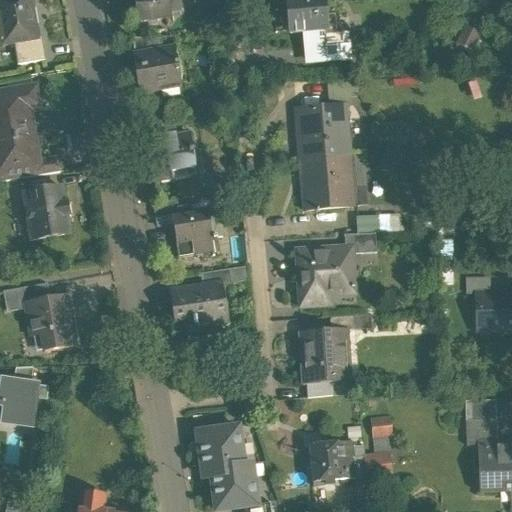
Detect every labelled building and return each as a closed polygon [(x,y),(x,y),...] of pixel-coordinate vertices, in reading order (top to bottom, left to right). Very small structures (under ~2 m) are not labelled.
[(29,0),(20,0),(0,3),(0,32),(3,49),(14,47),(37,44),(29,0)] [(177,0),(135,0),(139,26),(169,23),(168,17),(179,16),(177,0)] [(297,0),(295,3),(287,4),(288,21),(289,21),(291,40),(303,39),(324,37),(325,42),(335,41),(334,22),(327,23),(325,5),(324,5),(323,1),(309,2),(306,0),(297,0)] [(455,47),(471,55),(479,37),(463,30),(455,47)] [(324,37),(303,39),(305,62),(330,59),(331,66),(349,64),(347,40),(335,41),(325,42),(324,37)] [(159,42),(133,43),(135,61),(159,57),(159,42)] [(37,44),(14,47),(18,70),(45,66),(41,43),(37,44)] [(135,61),(134,61),(141,102),(158,98),(157,93),(181,88),(175,54),(159,57),(135,61)] [(35,92),(0,98),(0,173),(39,166),(39,165),(29,112),(39,111),(35,92)] [(346,112),(295,116),(299,164),(349,160),(346,112)] [(175,127),(147,132),(150,147),(178,142),(175,127)] [(408,134),(374,131),(373,146),(396,147),(395,152),(407,152),(408,134)] [(150,147),(149,147),(156,187),(173,184),(172,178),(196,174),(190,140),(178,142),(150,147)] [(349,160),(299,164),(303,215),(354,212),(353,211),(365,210),(364,198),(352,199),(349,160)] [(61,161),(39,165),(39,166),(0,173),(0,187),(41,180),(64,176),(61,161)] [(43,195),(24,198),(32,245),(70,238),(67,221),(70,221),(67,207),(65,207),(62,193),(62,192),(43,195)] [(177,204),(154,208),(156,223),(173,221),(179,220),(178,213),(179,212),(177,204)] [(208,214),(192,216),(191,210),(179,212),(178,213),(179,220),(173,221),(175,230),(174,231),(177,249),(192,247),(194,260),(214,256),(212,244),(213,243),(214,245),(218,245),(218,243),(223,242),(219,223),(210,225),(208,214)] [(386,222),(356,224),(357,240),(375,239),(387,238),(386,222)] [(357,240),(345,241),(346,253),(376,251),(375,239),(357,240)] [(346,253),(297,257),(300,312),(325,311),(324,295),(355,292),(353,260),(377,258),(376,251),(346,253)] [(246,270),(201,277),(204,291),(224,288),(224,289),(247,286),(246,270)] [(204,291),(170,296),(175,327),(194,324),(195,331),(230,326),(224,289),(224,288),(204,291)] [(47,289),(4,296),(6,312),(26,309),(25,307),(49,303),(47,289)] [(49,303),(25,307),(26,309),(32,343),(42,341),(45,357),(79,351),(69,299),(49,303)] [(511,299),(475,301),(475,334),(511,333),(511,299)] [(371,319),(353,320),(354,334),(372,333),(371,319)] [(353,320),(329,322),(330,335),(347,334),(347,335),(354,334),(353,320)] [(330,335),(302,337),(303,360),(302,360),(304,389),(332,387),(342,386),(340,360),(349,359),(347,335),(347,334),(330,335)] [(13,385),(3,384),(1,408),(6,411),(4,428),(31,431),(35,401),(46,402),(48,390),(31,388),(33,373),(15,372),(13,385)] [(332,387),(306,389),(307,402),(333,399),(332,387)] [(370,419),(371,441),(391,440),(390,418),(370,419)] [(496,423),(466,425),(467,450),(479,449),(479,448),(498,448),(496,423)] [(238,431),(198,437),(204,483),(211,482),(215,511),(234,511),(245,510),(258,509),(252,466),(243,467),(238,431)] [(376,459),(363,460),(365,481),(390,479),(387,443),(375,444),(376,459)] [(355,446),(309,450),(313,490),(327,489),(326,485),(354,482),(352,466),(351,466),(350,462),(356,462),(355,446)] [(511,446),(498,448),(479,448),(479,449),(481,496),(511,494),(511,446)] [(102,511),(104,499),(82,497),(80,511),(102,511)]
